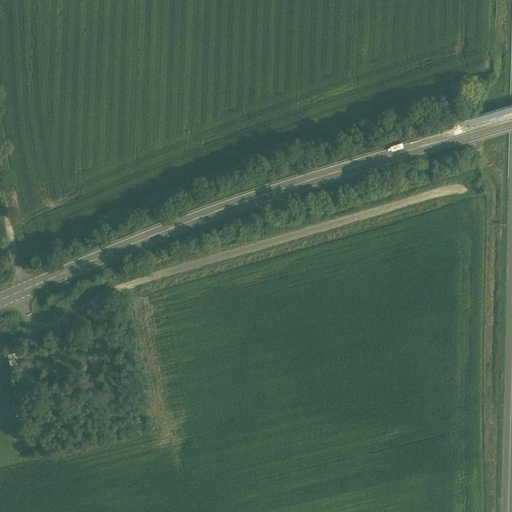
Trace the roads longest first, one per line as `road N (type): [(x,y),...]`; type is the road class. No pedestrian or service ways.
road 1 (track): [(0,180),(18,290),(35,329),(172,275),(466,186)]
road 2 (secondary): [(0,299),(221,208),(511,119)]
